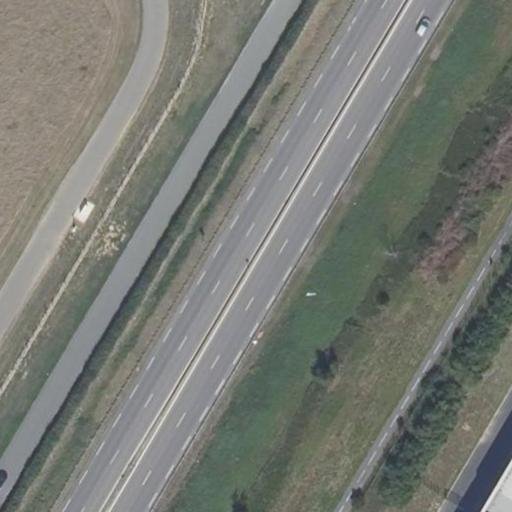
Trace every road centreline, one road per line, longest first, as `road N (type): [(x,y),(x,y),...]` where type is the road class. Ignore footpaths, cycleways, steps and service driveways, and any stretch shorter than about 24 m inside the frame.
road 1 (primary): [(387,0),(82,511)]
road 2 (primary): [(127,511),(431,0)]
